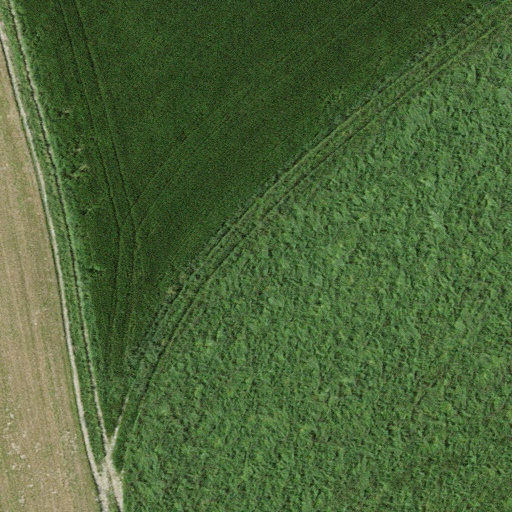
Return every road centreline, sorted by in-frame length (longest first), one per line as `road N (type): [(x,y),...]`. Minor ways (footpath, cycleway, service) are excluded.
road 1 (track): [(108,472),(177,307),(238,231),(452,52),(511,13)]
road 2 (track): [(112,511),(66,234),(9,0)]
